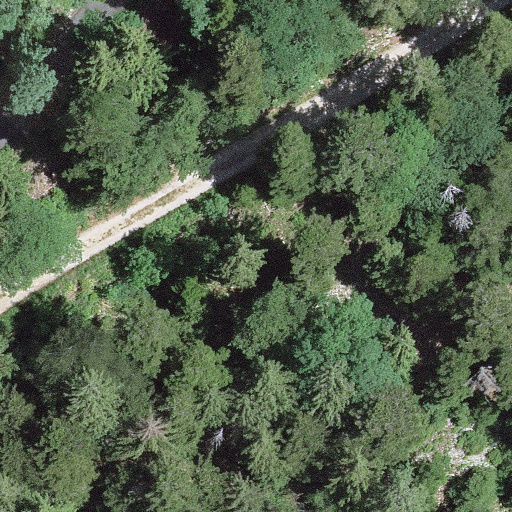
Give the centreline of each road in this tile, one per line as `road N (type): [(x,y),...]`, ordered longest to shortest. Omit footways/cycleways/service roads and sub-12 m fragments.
road 1 (track): [(0,277),(329,90),(450,0)]
road 2 (unclassified): [(0,140),(118,0)]
